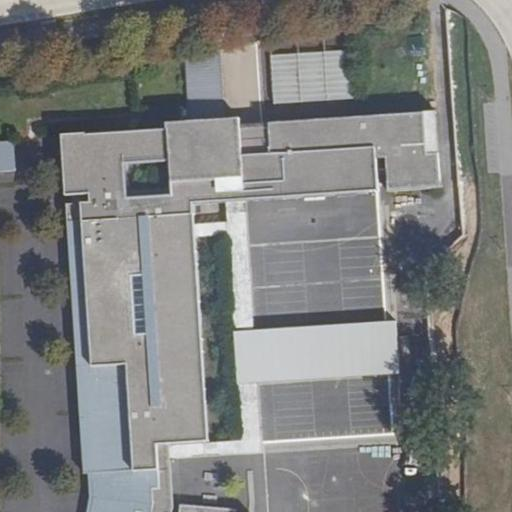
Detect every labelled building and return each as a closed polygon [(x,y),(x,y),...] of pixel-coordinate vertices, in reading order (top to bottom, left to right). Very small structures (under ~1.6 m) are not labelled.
[(352,51),(272,56),(275,105),(355,99),(352,51)] [(68,224),(75,223),(91,474),(92,474),(94,498),(91,511),(165,511),(166,506),(163,455),(162,444),(201,442),(194,325),(202,324),(194,204),(194,199),(366,186),(367,191),(370,191),(370,192),(379,191),(377,158),(387,157),(388,182),(387,182),(388,191),(443,188),(442,185),(440,185),(438,154),(428,155),(425,114),(355,117),(355,118),(270,123),(271,142),(227,145),(226,127),(221,58),(186,60),(190,106),(194,105),(195,130),(191,130),(70,138),(75,204),(67,205),(68,224)] [(435,113),(425,114),(428,155),(438,154),(435,113)] [(270,123),(226,127),(227,145),(271,142),(270,123)] [(14,142),(0,142),(0,172),(16,171),(14,142)] [(366,186),(194,199),(194,204),(227,202),(243,201),(367,191),(366,186)] [(243,201),(227,202),(236,342),(252,340),(243,201)] [(75,223),(68,224),(84,474),(91,474),(75,223)] [(396,321),(363,323),(363,334),(365,365),(366,375),(399,373),(396,321)] [(202,324),(194,325),(201,442),(209,441),(202,324)] [(252,340),(236,342),(237,373),(254,372),(365,365),(363,334),(252,340)] [(237,373),(242,439),(258,438),(254,372),(237,373)] [(350,432),(400,434),(402,389),(346,387),(345,406),(351,406),(350,432)] [(201,442),(162,444),(163,455),(259,450),(258,438),(242,439),(209,441),(201,442)]
